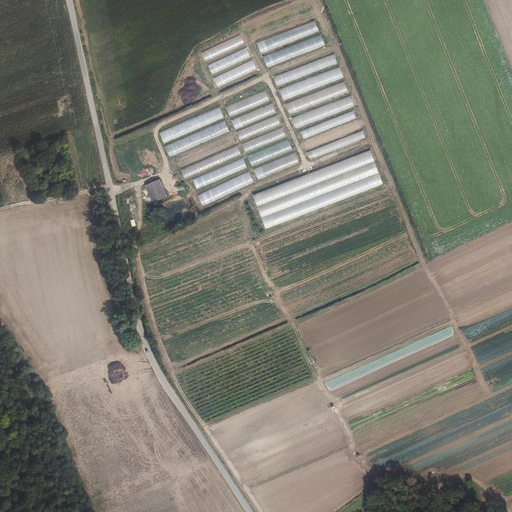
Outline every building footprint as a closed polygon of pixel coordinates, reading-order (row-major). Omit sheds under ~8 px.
[(335,55),(273,75),(276,85),(338,66),(335,55)] [(283,99),(344,79),(340,68),(279,88),(283,99)] [(230,116),(270,102),(266,91),(235,102),(237,105),(232,107),(233,109),(229,110),(230,116)] [(303,124),(354,108),(351,97),(303,112),(304,118),(301,119),(303,124)] [(310,159),(365,139),(354,111),(303,129),(302,132),(299,133),(301,139),(312,135),(317,137),(314,138),(315,141),(320,143),(323,136),(322,133),(323,132),(327,131),(328,134),(330,133),(335,135),(336,137),(342,135),(347,137),(322,146),(320,152),(313,150),(307,152),(310,159)] [(259,123),(261,129),(264,129),(265,134),(271,132),(279,129),(279,130),(281,129),(277,117),(259,123)] [(164,143),(195,130),(191,121),(160,134),(164,143)] [(130,143),(130,146),(113,150),(116,159),(154,148),(151,137),(130,143)] [(247,155),(251,166),(292,150),(288,139),(247,155)] [(184,178),(241,156),(238,146),(181,169),(184,178)] [(178,165),(225,149),(198,149),(176,157),(178,165)] [(156,151),(118,163),(121,173),(159,162),(156,151)] [(384,187),(372,152),(253,192),(265,227),(384,187)] [(254,168),(258,179),(299,164),(295,153),(254,168)] [(243,159),(192,178),(196,187),(247,169),(243,159)] [(202,205),(254,183),(249,172),(197,193),(202,205)] [(152,204),(168,197),(160,179),(144,186),(152,204)]
